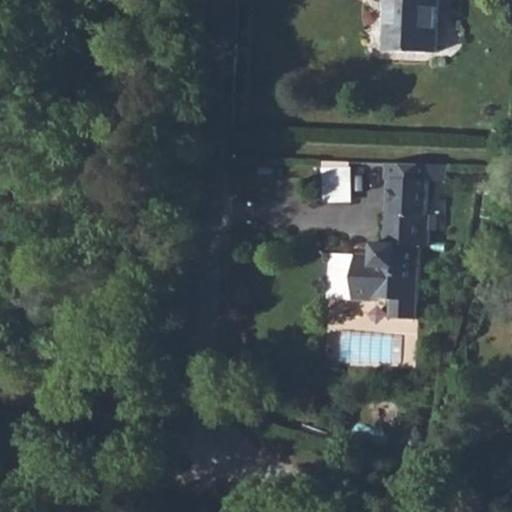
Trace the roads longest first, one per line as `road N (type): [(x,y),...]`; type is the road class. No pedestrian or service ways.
road 1 (unclassified): [(225,0),(211,252),(219,427)]
road 2 (unclassified): [(219,427),(0,370)]
road 3 (residential): [(219,427),(423,511)]
road 4 (unclassified): [(219,427),(61,511)]
